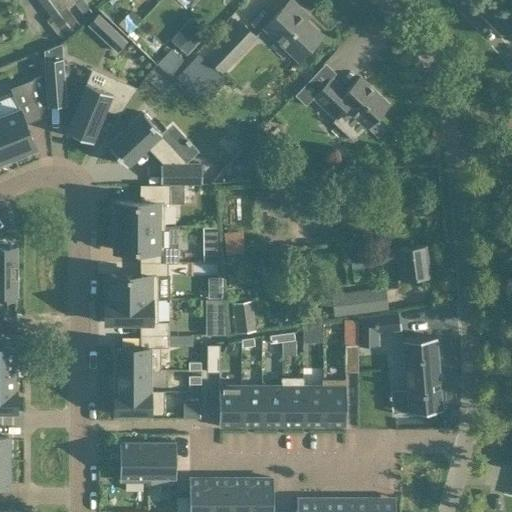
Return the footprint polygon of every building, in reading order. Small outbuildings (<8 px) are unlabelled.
[(61,0),(37,0),(53,20),(49,23),(60,38),(80,24),(61,0)] [(84,0),(73,0),(76,3),(75,4),(82,13),(90,7),(84,0)] [(297,60),(308,49),(322,35),(298,12),(302,8),(292,0),(288,0),(263,27),(297,60)] [(128,33),(141,19),(131,9),(118,23),(128,33)] [(97,15),(88,25),(116,51),(125,41),(97,15)] [(222,71),(256,36),(240,22),(207,56),(222,71)] [(186,24),(170,40),(185,55),(201,39),(186,24)] [(61,43),(43,50),(44,59),(43,59),(44,67),(45,73),(48,105),(49,105),(66,104),(63,57),(62,58),(61,43)] [(171,47),(157,62),(172,77),(186,62),(171,47)] [(198,53),(175,77),(203,104),(226,80),(198,53)] [(91,69),(86,81),(104,89),(109,77),(91,69)] [(13,94),(0,99),(0,123),(13,157),(36,148),(33,140),(26,123),(28,122),(32,120),(35,119),(49,114),(49,113),(48,105),(45,73),(41,75),(10,87),(12,91),(13,94)] [(388,125),(377,115),(388,103),(359,76),(346,90),(331,76),(312,96),(335,118),(332,121),(353,141),(367,126),(377,136),(388,125)] [(86,81),(65,129),(91,140),(104,109),(118,115),(136,88),(109,77),(104,89),(86,81)] [(108,144),(126,164),(146,146),(163,163),(160,163),(160,182),(201,182),(202,163),(188,163),(160,133),(161,131),(143,112),(108,144)] [(0,161),(2,161),(13,157),(0,123),(0,161)] [(243,149),(237,156),(240,158),(237,161),(251,173),(259,164),(278,144),(262,129),(243,149)] [(111,207),(111,221),(113,221),(114,221),(114,222),(114,225),(164,225),(164,222),(164,205),(164,203),(167,203),(170,203),(170,184),(140,184),(140,201),(131,201),(118,201),(114,201),(114,203),(114,207),(111,207)] [(185,184),(170,184),(170,203),(185,203),(185,184)] [(268,189),(254,191),(255,200),(269,199),(268,189)] [(114,225),(114,249),(122,249),(140,249),(140,250),(140,261),(168,261),(177,261),(177,225),(164,225),(114,225)] [(216,228),(203,228),(203,244),(216,244),(216,228)] [(241,230),(224,232),(226,253),(243,251),(241,230)] [(0,300),(15,300),(14,292),(16,292),(16,274),(16,262),(16,245),(6,245),(6,242),(2,242),(0,241),(0,300)] [(216,244),(203,244),(203,260),(217,260),(216,244)] [(368,251),(349,254),(351,266),(369,264),(397,260),(400,279),(410,278),(430,275),(425,244),(406,246),(368,251)] [(105,297),(105,298),(157,298),(157,274),(168,274),(168,261),(140,261),(140,274),(106,274),(106,297),(105,297)] [(207,278),(208,290),(221,290),(221,278),(207,278)] [(346,313),(387,307),(384,287),(344,293),(346,313)] [(105,298),(105,322),(140,322),(140,334),(168,334),(168,321),(168,320),(157,320),(157,298),(105,298)] [(223,298),(200,298),(200,310),(205,310),(224,310),(223,298)] [(252,302),(233,304),(236,332),(255,330),(252,302)] [(224,310),(205,310),(205,328),(205,334),(226,334),(226,328),(224,310)] [(398,311),(376,314),(378,330),(377,330),(377,335),(378,335),(378,331),(401,329),(398,311)] [(302,324),(302,334),(322,331),(322,321),(302,324)] [(282,333),(282,341),(294,339),(293,331),(282,333)] [(282,333),(269,334),(270,342),(282,341),(282,333)] [(114,354),(114,369),(150,369),(150,370),(152,370),(160,370),(160,367),(160,349),(160,347),(161,347),(168,347),(168,334),(140,334),(140,346),(114,346),(114,354)] [(193,334),(168,334),(168,347),(193,347),(193,334)] [(241,338),(241,346),(254,345),(253,336),(241,338)] [(436,336),(402,339),(406,388),(408,410),(408,412),(442,409),(436,336)] [(219,371),(219,343),(206,343),(207,371),(219,371)] [(344,343),(344,371),(357,371),(357,343),(344,343)] [(0,368),(16,368),(16,346),(0,345),(0,368)] [(188,361),(188,369),(200,369),(201,361),(188,361)] [(0,388),(16,388),(16,368),(0,368),(0,388)] [(114,369),(114,390),(150,390),(150,389),(150,375),(150,370),(150,369),(114,369)] [(188,375),(188,383),(200,383),(200,375),(188,375)] [(285,376),(281,376),(281,384),(282,384),(282,423),(282,425),(302,425),(302,423),(302,384),(303,384),(303,380),(303,376),(285,376)] [(326,378),(322,378),(322,380),(322,384),(323,384),(323,425),(345,425),(345,385),(345,384),(345,378),(326,378)] [(218,385),(218,424),(218,425),(220,425),(241,425),(241,384),(218,384),(218,385)] [(241,384),(241,425),(242,425),(261,425),(261,423),(261,384),(250,384),(241,384)] [(261,423),(261,425),(282,425),(282,423),(282,384),(281,384),(261,384),(261,423)] [(302,423),(302,425),(322,425),(323,425),(323,384),(322,384),(317,384),(304,384),(303,384),(302,384),(302,423)] [(0,411),(3,411),(16,411),(16,388),(0,388),(0,411)] [(114,390),(114,413),(164,413),(164,389),(160,389),(150,389),(150,390),(114,390)] [(196,415),(195,397),(178,397),(179,415),(196,415)] [(119,441),(119,477),(119,481),(147,481),(147,441),(119,441)] [(147,441),(147,481),(148,481),(148,477),(174,477),(175,477),(175,441),(147,441)] [(189,477),(189,496),(188,511),(210,511),(210,477),(189,477)] [(210,477),(210,511),(230,511),(231,477),(210,477)] [(231,477),(230,511),(251,511),(251,477),(231,477)] [(272,511),(273,477),(251,477),(251,511),(272,511)] [(176,496),(176,511),(188,511),(189,496),(176,496)] [(296,511),(323,511),(324,501),(325,501),(325,496),(296,496),(296,511)] [(323,511),(345,511),(346,496),(325,496),(325,501),(324,501),(323,511)] [(346,496),(345,511),(367,511),(367,496),(346,496)] [(394,511),(395,511),(395,496),(367,496),(367,501),(367,511),(394,511)]
